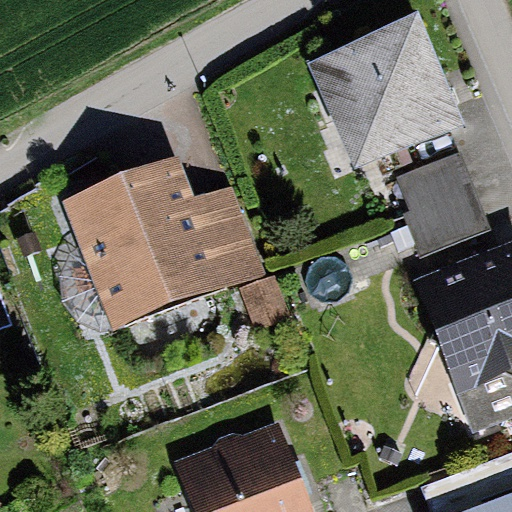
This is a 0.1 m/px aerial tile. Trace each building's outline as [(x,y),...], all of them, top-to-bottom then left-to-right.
[(413,35),(320,73),(340,122),(352,117),(365,120),(380,158),(452,128),(413,35)] [(398,180),(411,214),(470,192),(456,158),(398,180)] [(172,179),(80,214),(120,319),(212,284),(172,179)] [(485,233),(470,192),(411,214),(404,217),(420,258),(485,233)] [(511,258),(511,259),(432,290),(442,316),(429,342),(458,357),(468,383),(496,372),(511,379),(511,258)] [(301,511),(273,437),(243,448),(241,443),(232,442),(221,446),(216,452),(218,458),(188,469),(204,511),(301,511)]
